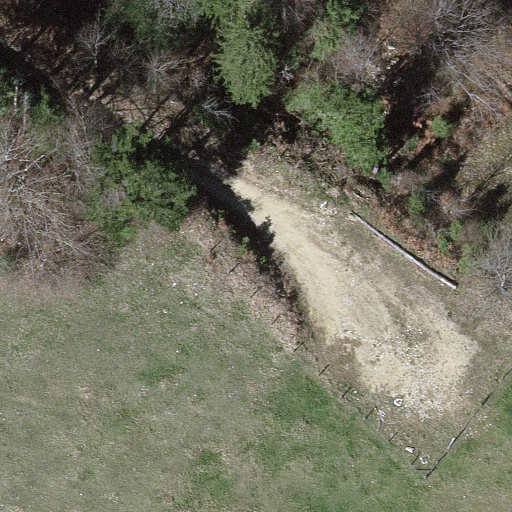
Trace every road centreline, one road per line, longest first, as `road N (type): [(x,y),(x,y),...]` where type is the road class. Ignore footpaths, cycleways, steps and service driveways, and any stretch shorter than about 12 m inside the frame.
road 1 (track): [(0,54),(252,219),(391,328)]
road 2 (track): [(511,454),(391,328)]
